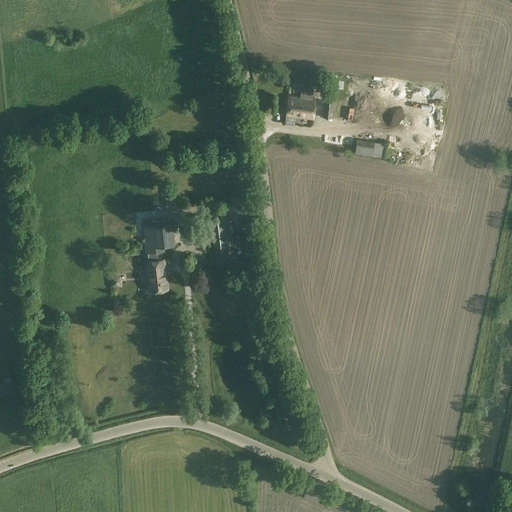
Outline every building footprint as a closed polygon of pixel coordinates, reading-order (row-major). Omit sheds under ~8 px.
[(286,115),(285,120),(295,121),(296,116),(313,119),(316,99),(306,98),(306,91),(301,91),(301,97),(288,95),(286,115)] [(323,117),(342,120),(344,103),(325,101),(323,117)] [(355,153),(373,156),(374,141),(357,139),(355,153)] [(149,261),(147,261),(150,291),(167,289),(164,259),(158,260),(157,252),(165,251),(164,246),(175,245),(172,219),(143,223),(146,253),(148,253),(149,261)] [(196,221),(199,244),(209,243),(206,220),(196,221)] [(224,220),(210,221),(216,266),(230,265),(224,220)] [(122,286),(121,276),(111,276),(112,286),(122,286)] [(0,396),(13,395),(11,383),(0,384),(0,396)]
